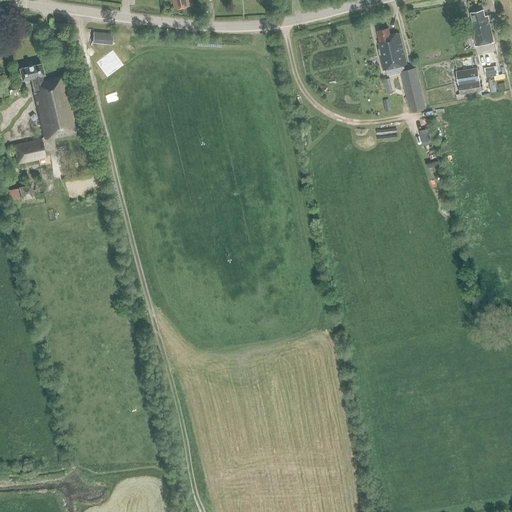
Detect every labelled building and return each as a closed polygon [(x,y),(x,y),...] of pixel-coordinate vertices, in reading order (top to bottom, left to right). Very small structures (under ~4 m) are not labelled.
[(171,0),(173,9),(189,6),(187,0),(171,0)] [(471,13),(473,25),(469,26),(470,32),(471,32),(475,47),(494,43),(488,16),(484,16),(483,10),(471,13)] [(383,70),(404,65),(407,64),(400,32),(389,34),(388,28),(377,31),(379,43),(378,43),(379,49),(378,50),(383,70)] [(92,42),(111,43),(111,32),(92,31),(92,42)] [(119,62),(111,50),(94,62),(103,74),(119,62)] [(76,132),(78,131),(65,75),(44,80),(43,75),(44,75),(41,63),(19,68),(22,81),(30,79),(33,92),(32,92),(43,137),(40,139),(40,140),(14,146),(18,163),(45,157),(42,143),(44,139),(75,132),(76,132)] [(498,65),(484,66),(485,77),(499,76),(498,65)] [(404,70),(414,111),(426,108),(416,67),(404,70)] [(482,97),(477,68),(456,71),(459,95),(475,92),(476,98),(482,97)] [(382,79),(387,92),(393,90),(389,77),(382,79)] [(20,91),(18,85),(9,87),(10,94),(20,91)] [(431,127),(419,128),(421,144),(433,142),(431,127)] [(10,200),(33,195),(30,184),(8,188),(10,200)] [(107,209),(105,200),(99,201),(100,210),(107,209)]
